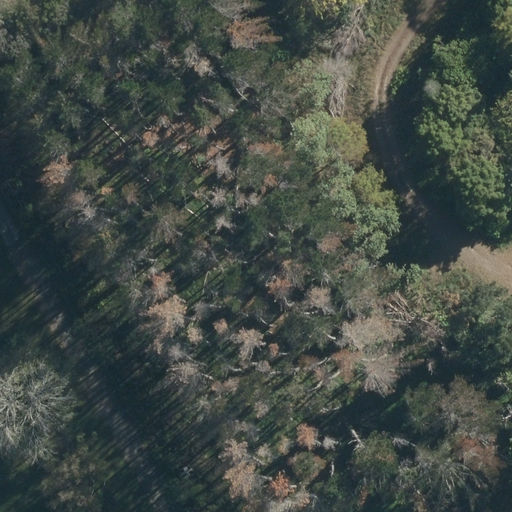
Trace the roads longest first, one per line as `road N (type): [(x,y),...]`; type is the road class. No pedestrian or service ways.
road 1 (unknown): [(511,399),(230,511)]
road 2 (unknown): [(83,511),(0,355)]
